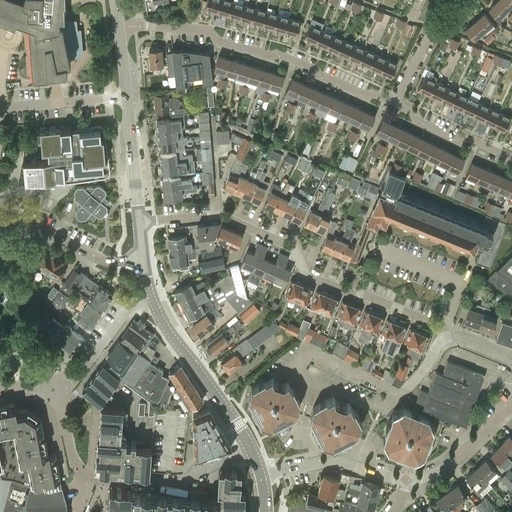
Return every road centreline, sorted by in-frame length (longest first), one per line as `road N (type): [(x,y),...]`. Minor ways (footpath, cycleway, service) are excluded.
road 1 (residential): [(139,219),(224,216),(291,248),(304,275),(442,330)]
road 2 (residential): [(393,103),(276,53),(218,42),(208,31),(138,25)]
road 3 (tertiary): [(247,446),(150,293)]
road 4 (residential): [(404,480),(333,461),(259,476)]
road 5 (residential): [(442,330),(460,281),(383,249)]
road 6 (residential): [(404,480),(454,461),(511,403)]
road 7 (residential): [(511,159),(457,141),(393,103)]
road 8 (residential): [(393,103),(433,29),(464,0)]
road 9 (residential): [(126,97),(0,107)]
road 10 (residential): [(61,376),(83,364),(131,304),(150,293)]
road 11 (residential): [(142,256),(105,261),(27,224)]
road 12 (tertiary): [(139,219),(126,97)]
road 13 (residential): [(247,446),(187,481),(137,480)]
